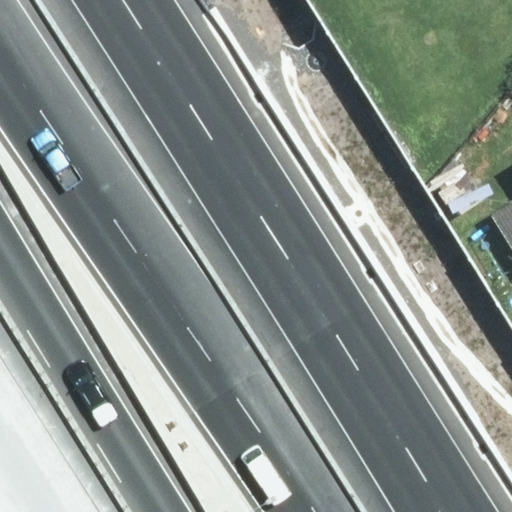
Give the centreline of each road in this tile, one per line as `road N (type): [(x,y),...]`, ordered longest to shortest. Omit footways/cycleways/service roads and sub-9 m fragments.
road 1 (motorway): [(36,0),(366,511)]
road 2 (motorway): [(165,511),(0,252)]
